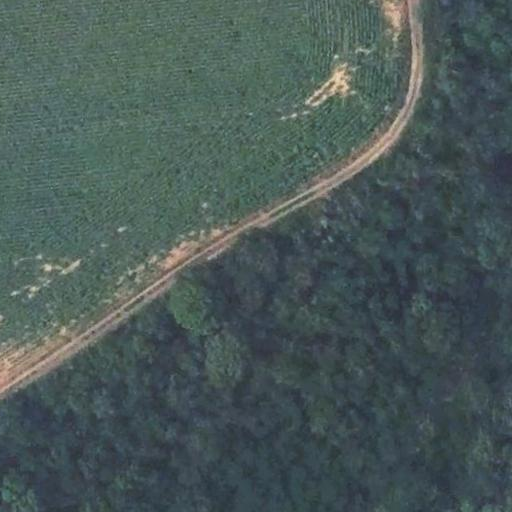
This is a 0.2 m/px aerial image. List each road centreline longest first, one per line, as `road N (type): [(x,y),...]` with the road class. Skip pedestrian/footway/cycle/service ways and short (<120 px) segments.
road 1 (track): [(0,397),(361,154),(393,121),(414,81),(412,0)]
road 2 (unclassified): [(362,511),(437,403),(511,238)]
